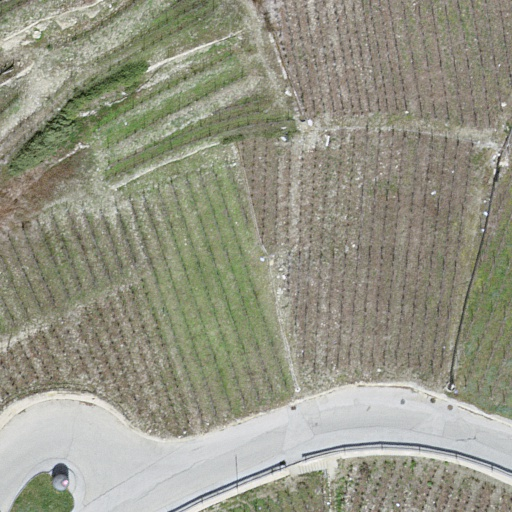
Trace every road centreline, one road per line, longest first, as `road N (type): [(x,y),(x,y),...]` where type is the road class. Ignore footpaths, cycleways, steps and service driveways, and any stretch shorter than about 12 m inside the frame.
road 1 (unclassified): [(135,484),(318,425),(386,418),(475,433),(511,449)]
road 2 (unclassified): [(135,484),(95,444),(64,436),(12,458),(0,480)]
